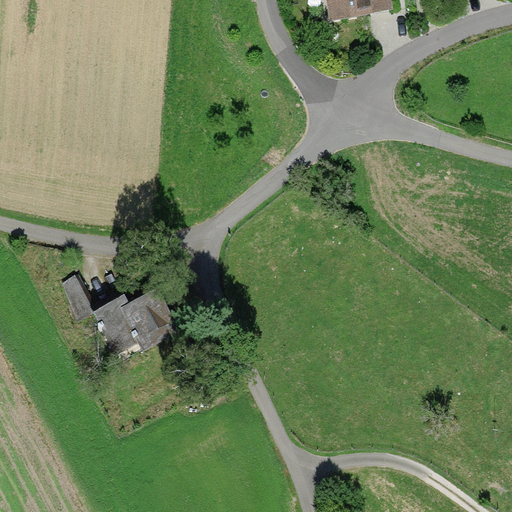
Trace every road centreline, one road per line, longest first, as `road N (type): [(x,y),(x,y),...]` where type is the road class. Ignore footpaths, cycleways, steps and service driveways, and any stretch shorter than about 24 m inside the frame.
road 1 (unclassified): [(310,511),(300,473),(217,296),(207,232)]
road 2 (unclassified): [(0,223),(100,245),(207,232)]
road 3 (unclassified): [(207,232),(352,111)]
road 4 (residential): [(372,97),(419,45),(511,12)]
road 5 (residential): [(372,97),(411,131),(511,156)]
road 6 (residential): [(266,0),(295,67),(320,94),(352,111)]
